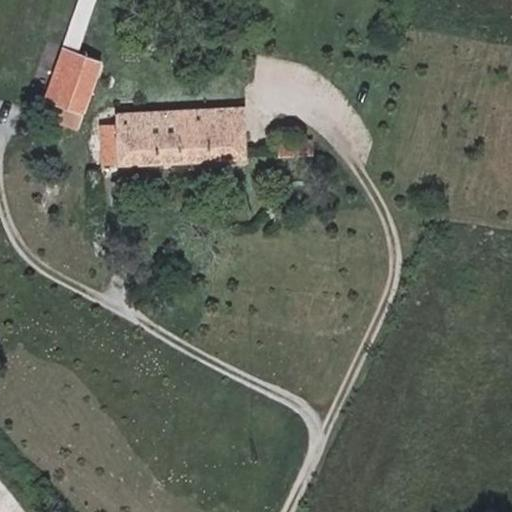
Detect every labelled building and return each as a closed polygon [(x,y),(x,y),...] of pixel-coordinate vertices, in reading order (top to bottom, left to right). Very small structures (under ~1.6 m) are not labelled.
[(83,45),(98,0),(84,0),(70,40),(83,45)] [(88,109),(106,59),(68,46),(50,95),(88,109)] [(82,128),(86,114),(58,104),(53,119),(82,128)] [(247,159),(244,109),(118,114),(118,125),(101,125),(104,166),(247,159)] [(312,154),(312,141),(280,142),(281,156),(312,154)]
